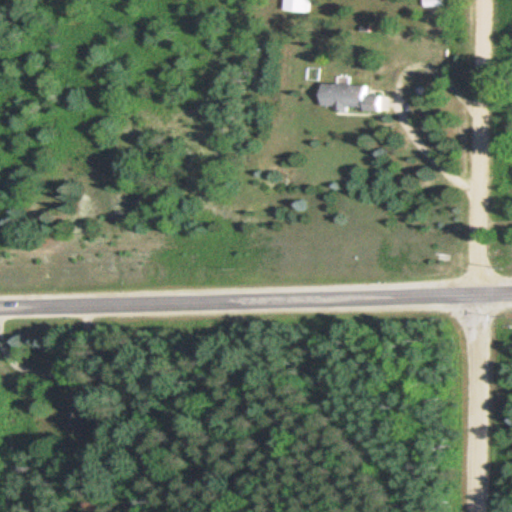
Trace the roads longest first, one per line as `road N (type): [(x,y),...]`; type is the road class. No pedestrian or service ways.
road 1 (tertiary): [(511,294),(211,304)]
road 2 (residential): [(478,295),(482,0)]
road 3 (residential): [(474,511),(478,295)]
road 4 (tertiary): [(211,304),(0,307)]
